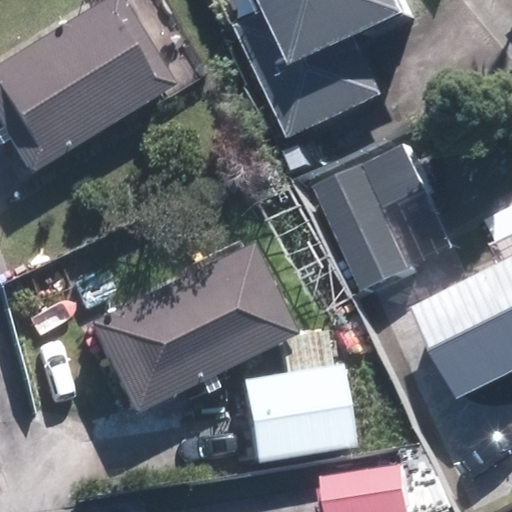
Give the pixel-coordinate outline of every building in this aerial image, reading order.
[(291,147),(383,103),(357,48),(417,18),(408,0),(265,0),(272,12),(235,31),(291,147)] [(0,146),(23,184),(172,94),(115,1),(0,69),(0,146)] [(366,292),(459,251),(417,154),(322,195),(366,292)] [(511,244),(497,252),(507,273),(416,317),(461,408),(511,382),(511,244)] [(82,330),(125,418),(288,340),(245,250),(82,330)] [(245,460),(381,440),(372,377),(332,383),(330,366),(233,380),(245,460)] [(412,511),(405,463),(326,475),(330,511),(412,511)]
